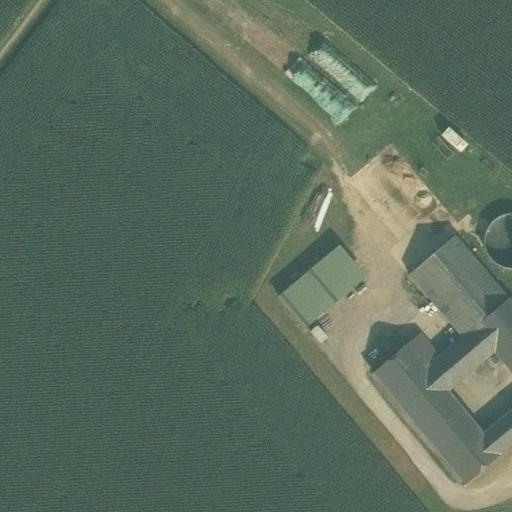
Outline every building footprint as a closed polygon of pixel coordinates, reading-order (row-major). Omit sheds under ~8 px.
[(332,49),(320,64),(364,98),(376,82),(332,49)] [(333,130),(348,114),(330,99),(316,115),(333,130)] [(473,329),(507,300),(454,236),(408,275),(461,339),(473,329)] [(304,330),(364,280),(339,249),(278,300),(304,330)] [(493,354),(511,375),(511,304),(508,300),(507,300),(473,329),(493,354)] [(450,348),(470,373),(493,354),(473,329),(461,339),(450,348)] [(426,368),(439,358),(419,334),(372,374),(391,398),(426,368)] [(470,373),(450,348),(439,358),(460,382),(470,373)] [(460,382),(439,358),(426,368),(446,393),(460,382)] [(446,393),(426,368),(391,398),(464,486),(498,456),(482,436),(446,393)] [(511,420),(507,414),(482,436),(498,456),(511,444),(511,420)]
